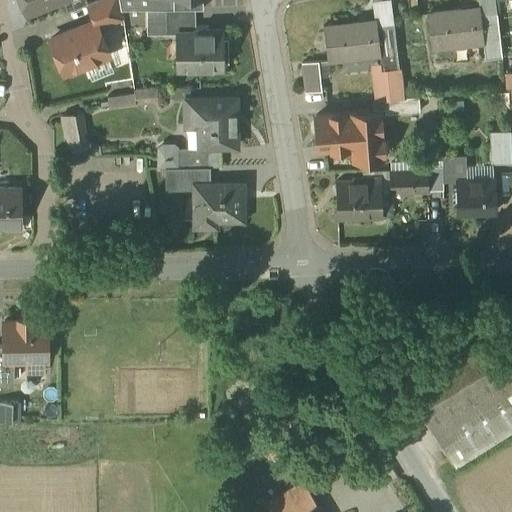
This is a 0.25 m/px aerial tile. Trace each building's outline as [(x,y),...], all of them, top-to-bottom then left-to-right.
[(22,0),(27,12),(58,0),(22,0)] [(119,0),(94,0),(88,2),(94,16),(99,14),(103,26),(123,18),(119,0)] [(202,0),(150,0),(151,9),(167,9),(195,8),(203,8),(202,0)] [(479,7),(427,14),(431,47),(483,41),(480,14),(479,7)] [(195,8),(167,9),(168,32),(176,32),(176,31),(195,31),(195,30),(195,8)] [(497,12),(480,14),(483,41),(485,58),(502,56),(497,12)] [(376,19),(324,26),(328,60),(380,53),(377,26),(376,19)] [(96,21),(51,39),(64,72),(68,71),(72,73),(83,68),(85,64),(109,55),(96,21)] [(394,24),(377,26),(380,53),(382,70),(399,68),(394,24)] [(195,30),(195,31),(176,31),(176,32),(177,68),(223,68),(223,29),(207,29),(207,30),(195,30)] [(419,95),(405,96),(405,98),(406,112),(420,111),(419,95)] [(237,96),(185,97),(186,120),(200,120),(201,146),(237,145),(237,96)] [(405,98),(373,100),(374,109),(384,109),(384,114),(406,112),(405,98)] [(380,110),(316,115),(318,148),(353,146),(354,157),(383,155),(383,152),(381,152),(381,153),(375,154),(374,138),(382,137),(380,110)] [(82,111),(62,115),(68,146),(88,142),(82,111)] [(510,130),(490,131),(490,143),(498,143),(511,142),(510,130)] [(511,142),(498,143),(498,163),(511,162),(511,142)] [(210,151),(178,151),(178,158),(178,166),(182,166),(209,166),(217,166),(217,151),(210,151)] [(457,154),(442,155),(442,168),(443,179),(443,180),(457,180),(457,179),(466,178),(466,167),(458,167),(457,154)] [(178,158),(170,159),(170,155),(165,155),(165,159),(164,159),(164,166),(166,167),(178,166),(178,158)] [(426,162),(391,163),(391,171),(427,170),(426,162)] [(209,166),(182,166),(178,166),(166,167),(167,188),(179,187),(179,179),(210,179),(209,166)] [(391,171),(390,171),(391,191),(401,190),(401,194),(413,194),(412,190),(443,189),(443,180),(443,179),(428,179),(427,170),(391,171)] [(380,176),(352,177),(352,180),(337,180),(338,216),(357,215),(357,216),(382,215),(380,176)] [(466,178),(457,179),(457,180),(458,212),(496,211),(494,177),(466,178)] [(242,183),(195,183),(196,224),(216,224),(216,218),(243,218),(242,183)] [(21,186),(0,186),(0,227),(21,228),(21,186)] [(52,360),(51,315),(3,316),(4,343),(4,362),(16,361),(52,360)] [(511,366),(493,334),(406,386),(454,465),(511,428),(511,366)] [(4,362),(4,343),(0,342),(0,378),(17,378),(16,361),(4,362)] [(289,458),(279,441),(268,448),(278,465),(289,458)] [(304,481),(265,504),(269,511),(306,511),(318,505),(304,481)]
